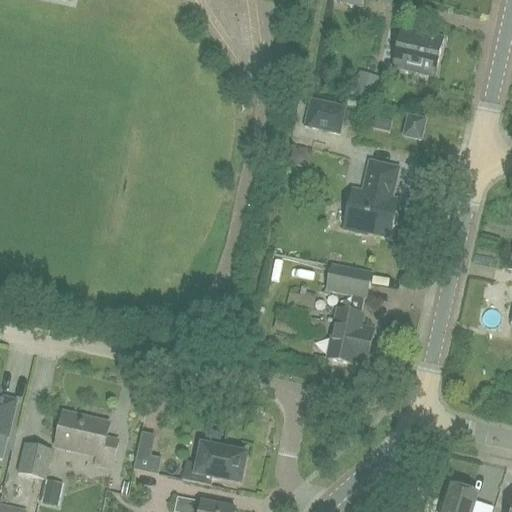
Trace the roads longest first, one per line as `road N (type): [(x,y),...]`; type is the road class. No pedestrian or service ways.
road 1 (residential): [(321,511),(287,475),(296,414),(287,390),(25,331)]
road 2 (tertiary): [(417,420),(478,155)]
road 3 (tertiary): [(478,155),(511,7)]
road 4 (tertiary): [(323,511),(417,420)]
